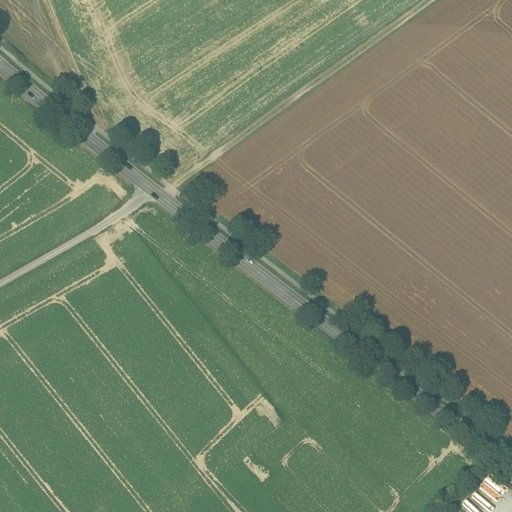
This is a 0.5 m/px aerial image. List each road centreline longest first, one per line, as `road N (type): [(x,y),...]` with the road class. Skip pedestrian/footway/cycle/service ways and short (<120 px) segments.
road 1 (secondary): [(511,467),(156,191)]
road 2 (track): [(426,0),(156,191)]
road 3 (secondary): [(156,191),(0,64)]
road 4 (unclassified): [(156,191),(0,281)]
